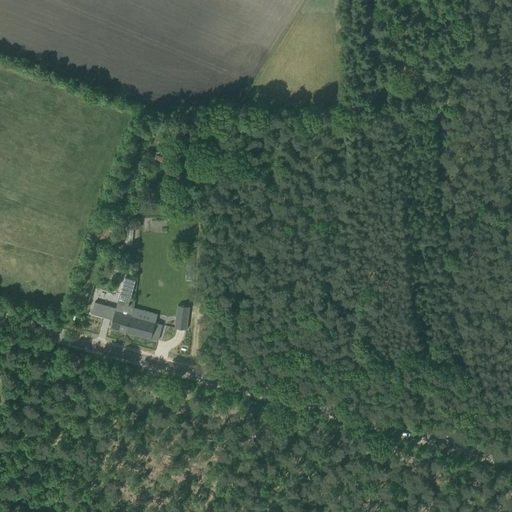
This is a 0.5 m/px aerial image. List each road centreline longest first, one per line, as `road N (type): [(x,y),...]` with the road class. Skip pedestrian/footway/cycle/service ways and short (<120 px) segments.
road 1 (tertiary): [(511,460),(0,320)]
road 2 (track): [(375,423),(511,403)]
